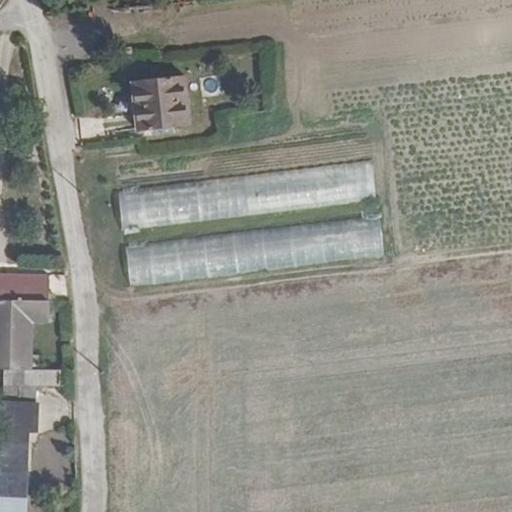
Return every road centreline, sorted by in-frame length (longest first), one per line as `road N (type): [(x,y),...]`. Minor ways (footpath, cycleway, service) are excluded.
road 1 (track): [(96,511),(85,266),(36,16)]
road 2 (track): [(90,312),(511,253)]
